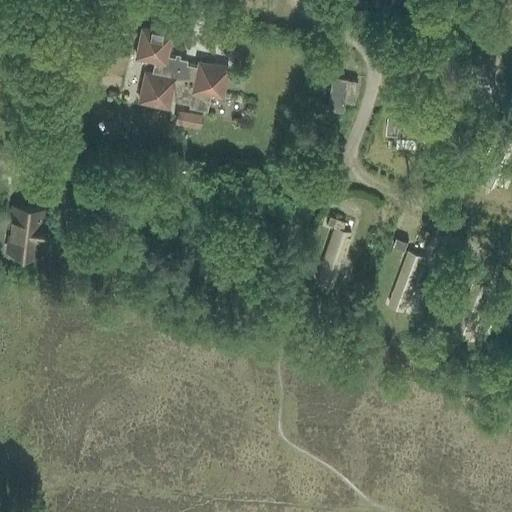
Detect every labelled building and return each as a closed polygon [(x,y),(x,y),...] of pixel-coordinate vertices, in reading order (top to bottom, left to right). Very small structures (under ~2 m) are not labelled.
[(190,103),(189,107),(208,111),(211,95),(222,97),(229,68),(198,62),(197,66),(178,62),(179,57),(167,55),(171,34),(142,28),(136,57),(158,62),(156,74),(145,72),(138,101),(169,108),(170,100),(190,103)] [(348,99),(357,101),(362,78),(337,74),(331,106),(346,109),(348,99)] [(175,123),(200,128),(203,114),(178,109),(175,123)] [(79,135),(83,119),(50,112),(46,128),(79,135)] [(398,136),(420,138),(420,136),(436,138),(437,121),(389,117),(388,133),(398,134),(398,136)] [(465,160),(484,170),(485,169),(499,176),(507,161),(464,139),(456,154),(466,159),(465,160)] [(46,208),(10,204),(5,253),(40,257),(42,243),(45,244),(47,219),(45,219),(46,208)] [(352,232),(335,226),(317,282),(333,288),(352,232)] [(392,297),(408,303),(415,285),(416,285),(424,261),(425,257),(409,251),(392,297)] [(481,315),(490,291),(489,291),(490,287),(474,281),(457,326),(453,335),(469,341),(473,332),(480,314),(481,315)]
